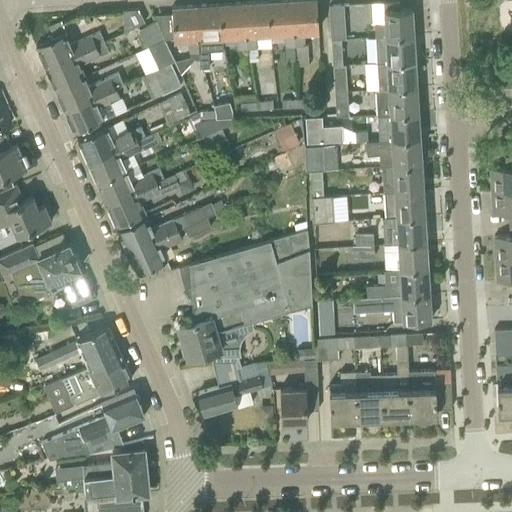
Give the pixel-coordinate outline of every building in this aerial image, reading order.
[(268,0),(244,2),(246,47),(256,47),(256,40),(255,33),(269,32),(268,0)] [(295,61),(291,0),(269,0),(268,0),(269,32),(284,31),(286,62),(295,61)] [(318,29),(317,17),(316,0),(291,0),(295,61),(297,61),(298,65),(308,64),(307,44),(304,44),(303,30),(318,29)] [(399,8),(399,0),(383,1),(384,23),(374,23),(375,36),(413,34),(412,24),(413,24),(412,7),(399,8)] [(246,47),(244,2),(220,3),(221,35),(236,34),(237,48),(246,47)] [(221,35),(220,3),(196,5),(198,50),(201,66),(210,65),(207,50),(208,50),(208,47),(222,47),(221,35)] [(345,38),(343,4),(329,4),(331,39),(341,38),(345,38)] [(198,50),(196,5),(171,6),(172,26),(173,38),(188,37),(189,51),(198,50)] [(156,20),(137,29),(146,47),(148,46),(164,38),(156,20)] [(53,37),(35,45),(45,66),(104,40),(99,31),(70,43),(65,32),(53,37)] [(413,43),(413,34),(375,36),(376,62),(415,60),(414,43),(413,43)] [(164,38),(148,46),(158,67),(174,60),(164,38)] [(342,64),(341,38),(331,39),(332,65),(342,64)] [(108,50),(107,49),(104,40),(45,66),(54,88),(84,75),(79,63),(108,50)] [(416,76),(415,60),(376,62),(378,89),(388,88),(388,87),(416,85),(415,76),(416,76)] [(181,85),(171,62),(153,70),(163,93),(181,85)] [(64,109),(114,87),(123,83),(118,73),(110,77),(89,86),(84,75),(54,88),(64,109)] [(333,73),(334,91),(347,90),(346,73),(333,73)] [(416,95),(416,85),(388,87),(388,88),(378,89),(375,89),(377,114),(418,112),(417,95),(416,95)] [(114,87),(64,109),(74,132),(92,123),(103,118),(113,114),(108,102),(119,97),(114,87)] [(191,114),(181,92),(166,98),(176,120),(191,114)] [(315,98),(298,99),(298,107),(315,106),(315,98)] [(347,98),(334,99),(335,110),(335,116),(348,116),(347,98)] [(298,107),(298,99),(281,100),(282,108),(298,107)] [(273,100),(257,101),(257,109),(273,109),(273,100)] [(257,109),(257,101),(240,102),(241,110),(257,109)] [(0,126),(9,122),(6,115),(5,116),(0,105),(0,126)] [(231,108),(215,109),(216,119),(231,118),(230,116),(232,116),(231,108)] [(216,119),(215,109),(200,110),(196,111),(200,120),(216,119)] [(419,128),(418,112),(377,114),(379,140),(419,137),(418,128),(419,128)] [(322,116),(305,117),(306,142),(343,141),(342,124),(322,125),(322,116)] [(201,134),(232,120),(231,118),(216,119),(200,120),(202,125),(198,127),(201,134)] [(283,150),(300,142),(291,122),(274,129),(283,150)] [(137,138),(145,134),(140,124),(112,137),(106,125),(95,131),(77,139),(87,160),(137,138)] [(221,126),(201,134),(207,147),(216,143),(220,152),(230,147),(221,126)] [(120,157),(141,148),(161,139),(156,129),(150,132),(151,133),(145,135),(145,134),(137,138),(87,160),(96,182),(125,169),(120,157)] [(367,130),(354,131),(355,141),(366,141),(367,141),(367,130)] [(367,141),(366,141),(366,154),(379,153),(380,166),(421,163),(420,147),(419,137),(379,140),(367,141)] [(16,142),(4,147),(0,149),(0,178),(27,166),(16,142)] [(323,145),(305,146),(306,171),(324,170),(323,145)] [(422,180),(421,163),(380,166),(382,191),(394,191),(422,189),(422,180)] [(511,188),(511,166),(490,168),(491,190),(511,188)] [(156,181),(163,177),(159,167),(143,174),(130,180),(126,169),(125,169),(96,182),(106,203),(156,181)] [(139,200),(160,191),(179,183),(178,181),(174,173),(163,177),(156,181),(106,203),(115,225),(134,217),(145,212),(139,200)] [(325,195),(324,180),(311,180),(312,195),(325,195)] [(16,183),(0,190),(0,224),(9,220),(16,235),(33,228),(51,220),(44,204),(37,207),(32,195),(23,200),(16,183)] [(511,188),(491,190),(493,213),(511,211),(511,188)] [(423,199),(422,189),(394,191),(382,191),(384,217),(396,216),(425,215),(424,199),(423,199)] [(334,221),(332,195),(325,195),(312,195),(314,223),(334,221)] [(179,215),(184,225),(206,215),(206,216),(216,211),(211,201),(179,215)] [(127,251),(177,228),(173,217),(151,227),(146,215),(135,221),(117,229),(127,251)] [(210,225),(206,216),(206,215),(184,225),(188,235),(210,225)] [(426,232),(425,215),(396,216),(397,242),(425,241),(425,232),(426,232)] [(166,260),(161,249),(161,248),(182,238),(177,228),(127,251),(137,273),(166,260)] [(312,302),(310,272),(309,248),(306,228),(210,256),(190,262),(179,266),(179,268),(180,272),(182,280),(185,289),(189,296),(191,300),(193,308),(195,317),(194,317),(194,320),(240,307),(243,315),(247,314),(249,320),(252,320),(312,302)] [(373,232),(364,232),(355,233),(356,245),(373,244),(373,232)] [(511,234),(494,236),(495,258),(511,256),(511,234)] [(426,251),(425,241),(397,242),(399,268),(428,266),(427,251),(426,251)] [(68,243),(50,251),(17,266),(32,298),(63,284),(71,302),(77,304),(89,299),(91,294),(82,273),(79,272),(77,269),(79,268),(68,243)] [(374,256),(373,244),(356,245),(351,245),(352,257),(374,256)] [(30,256),(25,245),(7,253),(12,264),(30,256)] [(511,256),(495,258),(497,281),(511,280),(511,279),(511,256)] [(429,283),(428,266),(399,268),(400,282),(376,283),(367,284),(367,296),(428,292),(428,283),(429,283)] [(429,302),(428,292),(367,296),(353,297),(354,311),(393,308),(393,321),(402,320),(411,320),(431,319),(430,302),(429,302)] [(254,329),(252,320),(249,320),(247,314),(243,315),(240,307),(194,320),(178,324),(188,357),(209,351),(212,361),(235,360),(237,367),(241,366),(238,355),(240,355),(240,353),(240,351),(239,349),(239,347),(240,345),(240,343),(241,341),(242,339),(243,337),(244,335),(245,334),(247,332),(249,331),(250,330),(252,329),(254,329)] [(123,359),(108,325),(90,334),(35,358),(39,368),(81,349),(87,365),(103,357),(107,366),(123,359)] [(511,347),(511,327),(494,328),(494,348),(511,347)] [(422,332),(406,333),(406,343),(422,342),(422,332)] [(406,343),(406,333),(389,334),(390,344),(406,343)] [(370,345),(369,335),(353,336),(354,346),(370,345)] [(338,347),(354,346),(353,336),(313,338),(315,358),(316,358),(317,359),(338,357),(338,347)] [(74,403),(131,377),(123,359),(107,366),(103,357),(87,365),(88,366),(62,377),(74,403)] [(408,381),(407,357),(396,357),(397,372),(381,373),(381,382),(383,415),(409,414),(408,381)] [(318,409),(317,389),(317,365),(317,359),(316,358),(315,358),(304,358),(304,365),(304,382),(298,382),(298,387),(280,388),(281,422),(307,421),(306,409),(318,409)] [(249,390),(272,383),(266,361),(252,362),(241,366),(237,367),(235,360),(212,361),(218,385),(217,386),(198,391),(204,414),(237,404),(238,406),(253,401),(249,390)] [(278,360),(269,361),(270,374),(279,374),(278,360)] [(511,409),(511,363),(495,364),(497,414),(499,414),(499,410),(511,409)] [(434,369),(407,370),(408,381),(409,414),(434,413),(434,416),(436,416),(436,406),(449,405),(449,408),(451,408),(450,380),(435,380),(434,369)] [(355,383),(355,371),(340,372),(341,384),(330,385),(330,384),(328,384),(330,420),(331,420),(331,417),(356,416),(355,383)] [(383,415),(381,382),(381,383),(370,383),(370,371),(355,371),(355,383),(356,416),(383,415)] [(84,440),(126,423),(144,415),(133,389),(101,402),(90,408),(94,419),(78,425),(41,441),(48,458),(89,452),(84,440)] [(144,448),(124,450),(112,451),(112,460),(82,463),(83,476),(146,469),(144,448)] [(56,477),(77,476),(77,465),(56,466),(56,477)] [(146,469),(83,476),(85,494),(100,493),(101,497),(98,497),(99,511),(141,511),(140,496),(139,497),(138,493),(148,492),(146,469)]
